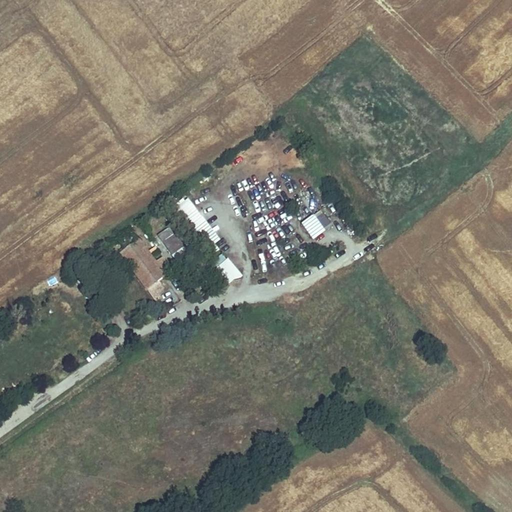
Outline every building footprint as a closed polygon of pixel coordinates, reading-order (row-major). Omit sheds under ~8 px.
[(213,244),(219,240),(187,198),(175,206),(212,256),(219,251),(213,244)] [(299,224),(312,241),(332,226),(319,209),(299,224)] [(173,255),(181,249),(173,237),(164,243),(173,255)] [(155,263),(139,241),(121,254),(147,290),(158,282),(165,277),(155,263)] [(173,271),(163,258),(155,263),(165,277),(173,271)] [(229,285),(241,276),(227,258),(215,268),(229,285)] [(163,289),(158,282),(147,290),(152,297),(163,289)] [(0,511),(9,503),(1,494),(0,494),(0,511)]
